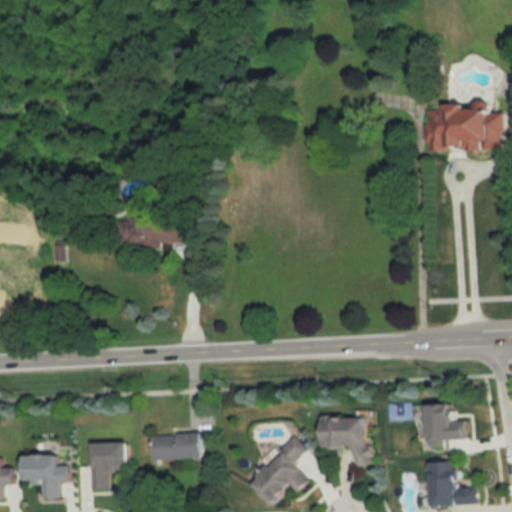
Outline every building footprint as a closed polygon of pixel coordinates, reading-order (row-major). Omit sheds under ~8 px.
[(507,109),(431,109),(431,150),(507,151),(507,109)] [(150,215),(150,200),(132,200),(132,222),(120,222),(120,248),(164,248),(164,243),(187,243),(187,215),(150,215)] [(372,417),(324,417),(324,447),(356,448),(356,465),(371,465),(372,417)] [(154,435),(154,460),(204,459),(203,434),(154,435)] [(252,480),(274,506),(295,489),(299,493),(313,482),(297,462),(310,451),(300,439),(252,480)] [(131,443),(95,443),(95,491),(114,491),(114,471),(131,471),(131,443)] [(62,455),(29,456),(29,483),(47,483),(47,498),(64,498),(64,482),(73,482),(73,466),(62,466),(62,455)] [(0,500),(8,501),(8,485),(18,485),(17,468),(6,468),(6,457),(0,457),(0,500)] [(464,488),(462,462),(431,463),(433,506),(480,505),(479,487),(464,488)]
